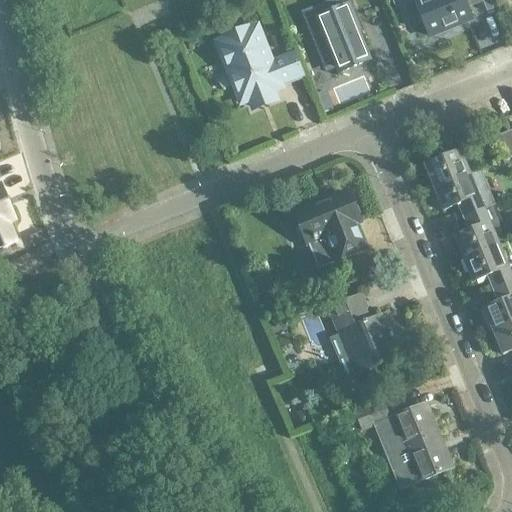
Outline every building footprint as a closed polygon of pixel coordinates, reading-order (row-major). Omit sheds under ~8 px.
[(464,0),(428,0),(415,6),(428,39),(473,20),(464,0)] [(338,74),(371,61),(349,6),(315,19),(338,74)] [(257,29),(218,44),(242,103),(250,100),(254,108),(275,100),(271,92),(280,88),(304,77),(295,53),(270,63),(257,29)] [(511,131),(497,138),(496,138),(505,160),(511,157),(511,131)] [(428,167),(438,190),(473,176),(464,153),(458,155),(452,142),(437,148),(442,161),(428,167)] [(473,176),(438,190),(446,212),(461,206),(466,220),(496,208),(492,197),(477,203),(476,200),(482,198),(473,176)] [(350,195),(298,216),(302,224),(299,232),(319,241),(322,249),(317,261),(322,272),(370,251),(359,226),(362,224),(361,220),(363,215),(360,208),(355,206),(350,195)] [(496,208),(466,220),(471,232),(457,238),(466,262),(502,247),(492,224),(502,221),(496,208)] [(502,247),(466,262),(475,283),(490,277),(495,291),(511,284),(511,283),(511,284),(505,271),(511,269),(502,247)] [(345,264),(337,267),(340,275),(348,272),(345,264)] [(337,272),(326,276),(331,287),(342,283),(337,272)] [(511,284),(495,291),(501,304),(486,310),(495,333),(511,326),(511,284)] [(357,377),(407,357),(389,313),(372,320),(362,295),(329,309),(357,377)] [(33,314),(12,324),(18,338),(40,329),(33,314)] [(511,326),(495,333),(505,356),(511,352),(511,326)] [(364,430),(390,420),(383,402),(357,413),(364,430)] [(421,483),(454,469),(427,405),(394,419),(421,483)]
